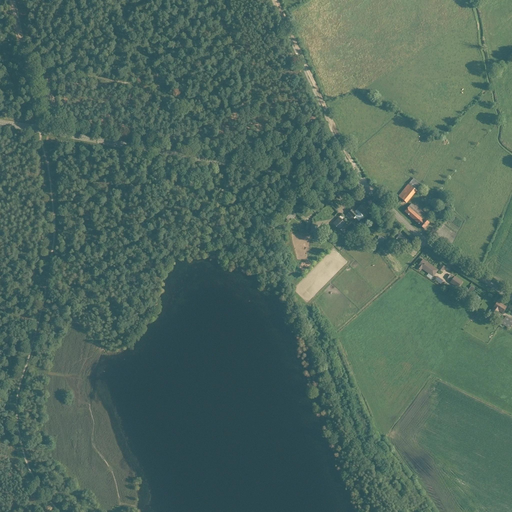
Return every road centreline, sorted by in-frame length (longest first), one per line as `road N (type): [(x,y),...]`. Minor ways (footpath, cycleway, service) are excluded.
road 1 (tertiary): [(40,130),(360,185)]
road 2 (track): [(58,511),(28,467),(16,412),(46,288)]
road 3 (track): [(360,185),(276,0)]
road 4 (tertiary): [(511,297),(415,234),(360,185)]
road 5 (track): [(46,288),(54,220),(40,130)]
road 6 (track): [(37,129),(11,0)]
